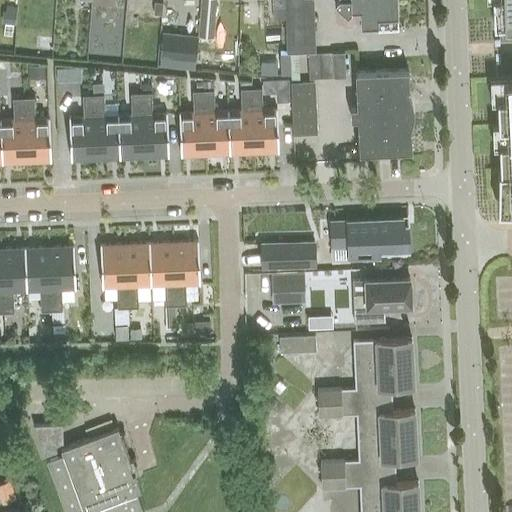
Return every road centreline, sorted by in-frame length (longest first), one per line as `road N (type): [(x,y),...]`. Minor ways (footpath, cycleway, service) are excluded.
road 1 (residential): [(0,207),(460,187)]
road 2 (unclassified): [(475,511),(460,187)]
road 3 (unclassified): [(460,187),(453,0)]
